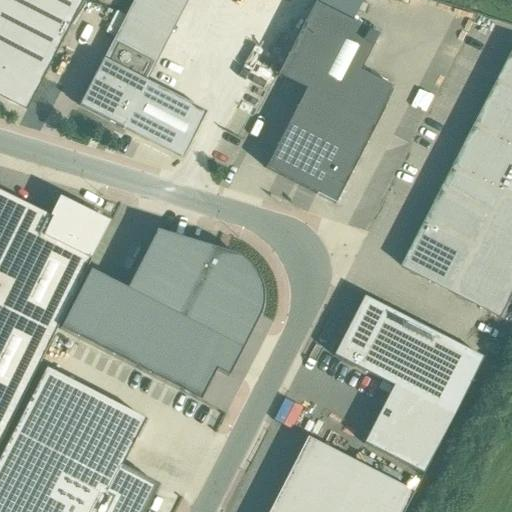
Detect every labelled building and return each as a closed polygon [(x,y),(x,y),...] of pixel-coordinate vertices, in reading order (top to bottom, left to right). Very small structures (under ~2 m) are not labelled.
[(83,0),(0,0),(0,95),(27,109),(42,79),(43,79),(83,0)] [(133,0),(103,60),(146,83),(188,0),(133,0)] [(377,37),(314,4),(276,76),(305,91),(265,169),(335,205),(394,90),(359,73),(377,37)] [(502,320),(511,300),(511,57),(403,269),(502,320)] [(103,61),(79,107),(182,160),(205,114),(117,68),(103,61)] [(0,444),(109,224),(105,222),(104,225),(60,203),(54,216),(51,214),(49,218),(0,193),(0,444)] [(62,325),(59,330),(199,402),(215,371),(227,378),(230,372),(225,370),(253,314),(256,315),(258,309),(259,302),(259,295),(258,287),(255,279),(250,272),(245,266),(239,262),(232,258),(231,261),(159,239),(160,233),(155,231),(153,238),(126,290),(89,271),(62,325)] [(423,475),(482,360),(363,298),(332,357),(392,387),(363,445),(423,475)] [(144,511),(158,487),(121,468),(145,421),(45,370),(0,456),(0,511),(144,511)] [(403,511),(413,494),(306,439),(268,511),(403,511)]
